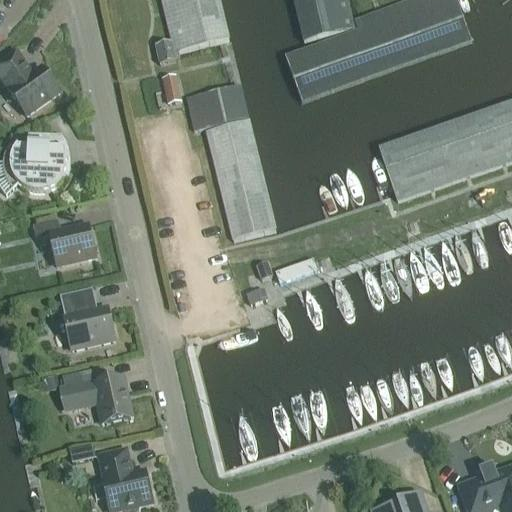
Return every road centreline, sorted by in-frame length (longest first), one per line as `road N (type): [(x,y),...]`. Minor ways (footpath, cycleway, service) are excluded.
road 1 (unclassified): [(199,511),(82,0)]
road 2 (residential): [(210,511),(511,408)]
